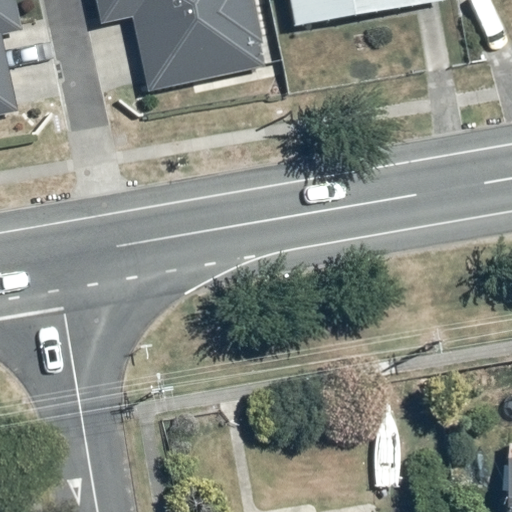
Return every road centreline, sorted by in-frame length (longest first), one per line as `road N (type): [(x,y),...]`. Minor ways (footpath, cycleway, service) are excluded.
road 1 (secondary): [(55,257),(511,179)]
road 2 (residential): [(55,257),(102,511)]
